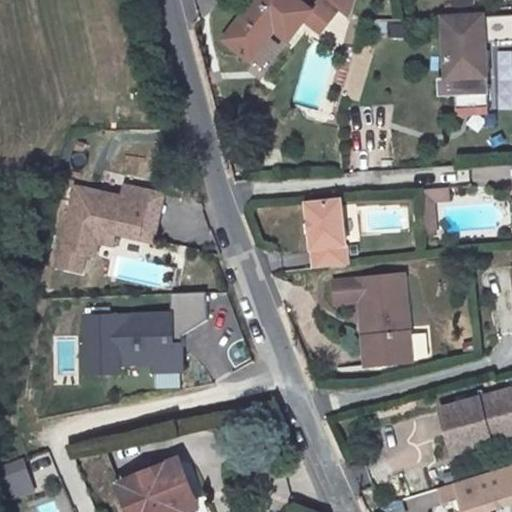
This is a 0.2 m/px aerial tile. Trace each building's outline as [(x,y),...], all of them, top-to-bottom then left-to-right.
[(313,13),(296,0),(256,0),(225,41),(249,61),(275,31),(289,42),(305,23),(313,13)] [(338,15),(323,2),(313,13),(305,23),(321,36),(338,15)] [(511,15),(441,19),(443,77),(452,77),(453,108),(486,108),(485,47),(511,45),(511,15)] [(479,182),(509,181),(508,169),(479,170),(479,182)] [(157,231),(154,183),(114,186),(114,198),(66,200),(70,280),(94,279),(93,261),(103,260),(103,246),(118,245),(118,233),(157,231)] [(412,194),(415,239),(429,238),(426,206),(449,205),(448,191),(412,194)] [(303,209),(311,271),(345,267),(337,206),(303,209)] [(511,293),(511,272),(501,274),(503,294),(511,293)] [(358,339),(364,377),(409,371),(405,341),(399,342),(395,314),(401,313),(396,283),(351,290),(357,326),(362,326),(364,338),(358,339)] [(183,372),(182,346),(173,347),(173,338),(182,337),(206,321),(205,293),(170,295),(171,315),(84,319),(87,377),(120,375),(120,366),(154,365),(154,374),(183,372)] [(182,346),(182,337),(173,338),(173,347),(182,346)] [(511,392),(439,411),(450,456),(490,446),(487,436),(511,430),(511,392)] [(511,440),(511,430),(487,436),(490,446),(511,440)] [(101,448),(69,454),(90,510),(113,501),(107,484),(113,481),(101,448)] [(25,461),(0,468),(0,485),(0,486),(29,477),(25,461)] [(174,465),(115,489),(124,511),(190,511),(189,507),(174,465)] [(494,472),(415,496),(419,511),(425,511),(436,509),(436,511),(483,511),(482,505),(502,499),(494,472)] [(502,499),(482,505),(483,511),(494,511),(505,508),(502,499)]
